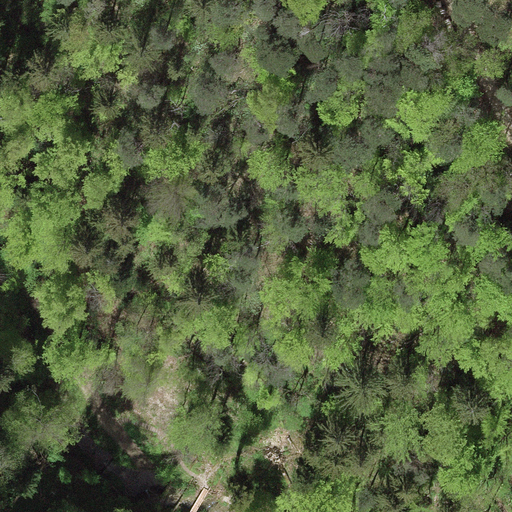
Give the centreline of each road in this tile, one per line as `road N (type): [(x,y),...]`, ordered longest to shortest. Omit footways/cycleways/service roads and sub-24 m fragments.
road 1 (track): [(0,241),(107,422)]
road 2 (track): [(440,0),(511,129)]
